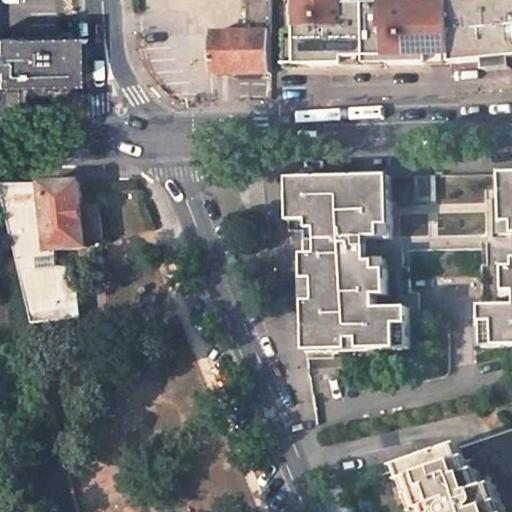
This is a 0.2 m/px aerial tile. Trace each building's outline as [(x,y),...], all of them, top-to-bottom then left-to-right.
[(253,35),(213,35),(214,76),(246,75),(273,75),(272,0),(248,0),(249,23),(253,22),(253,35)] [(411,63),(455,62),(451,0),(287,0),(288,66),(317,65),(367,64),(373,64),(373,59),(389,58),(389,64),(411,63)] [(511,0),(451,0),(455,62),(511,56),(511,0)] [(0,79),(20,79),(20,86),(36,86),(69,85),(68,38),(0,39),(0,79)] [(511,175),(505,176),(506,225),(511,224),(511,269),(508,270),(509,294),(511,294),(511,308),(485,309),(486,350),(511,349),(511,175)] [(315,180),(290,180),(291,232),(304,231),(305,295),(307,350),(412,350),(411,312),(379,312),(378,298),(389,298),(389,274),(378,274),(377,266),(377,241),(394,240),(393,179),(367,179),(315,180)] [(83,209),(81,185),(50,185),(35,186),(31,195),(2,195),(12,239),(14,239),(34,324),(83,319),(78,277),(75,272),(69,269),(62,268),(58,269),(57,260),(60,257),(60,253),(88,250),(87,244),(83,209)] [(35,186),(0,186),(2,195),(31,195),(35,186)] [(87,244),(104,242),(100,208),(83,209),(87,244)] [(389,265),(377,266),(378,274),(389,274),(389,265)] [(511,511),(511,433),(402,470),(408,485),(414,482),(424,511),(511,511)]
